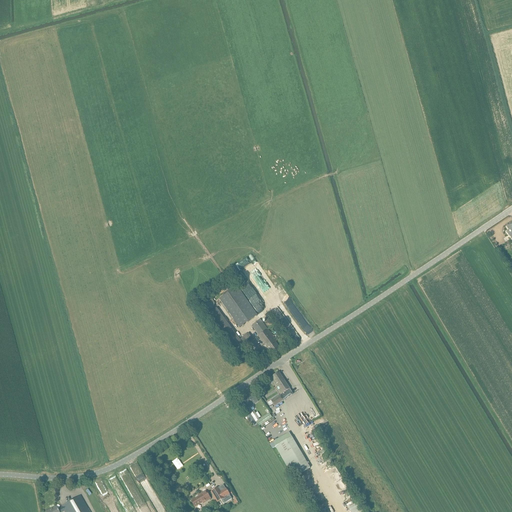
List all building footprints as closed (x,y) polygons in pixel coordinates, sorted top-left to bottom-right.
[(244,262),(238,265),(243,272),(240,274),(246,284),(251,281),(256,289),(258,288),(264,296),(270,292),(250,261),(245,264),(244,262)] [(239,328),(257,315),(237,287),(219,299),(239,328)] [(201,299),(199,305),(202,310),(208,312),(213,309),(215,303),(212,298),(206,296),(201,299)] [(287,329),(291,326),(277,306),(270,311),(284,329),(286,328),(287,329)] [(262,352),(248,333),(240,339),(217,308),(206,316),(235,355),(249,345),(257,356),(262,352)] [(275,342),(276,341),(260,320),(252,326),(259,336),(258,336),(272,354),(280,348),(275,342)] [(290,389),(282,377),(279,373),(272,377),(275,382),(273,383),(276,387),(281,395),(290,389)] [(257,399),(256,397),(253,393),(250,396),(250,397),(245,400),(250,407),(258,401),(257,400),(257,399)] [(279,395),(271,400),(271,401),(272,402),(273,404),(275,406),(283,401),(279,395)] [(257,422),(260,426),(272,417),(269,413),(257,422)] [(250,414),(247,417),(252,425),(256,422),(250,414)] [(289,433),(270,444),(272,448),(275,447),(294,478),(310,468),(289,433)] [(130,504),(117,478),(111,482),(124,507),(130,504)] [(109,511),(116,511),(103,481),(97,484),(109,511)] [(147,493),(155,511),(163,511),(153,488),(147,491),(148,493),(147,493)] [(226,488),(221,492),(218,488),(211,492),(214,497),(212,498),(216,504),(221,500),(224,504),(232,499),(229,495),(230,495),(226,488)] [(195,507),(210,498),(206,491),(200,495),(199,494),(198,495),(199,497),(192,501),(195,507)] [(56,506),(45,511),(62,511),(64,511),(89,511),(83,500),(80,496),(62,506),(62,507),(57,509),(56,506)]
